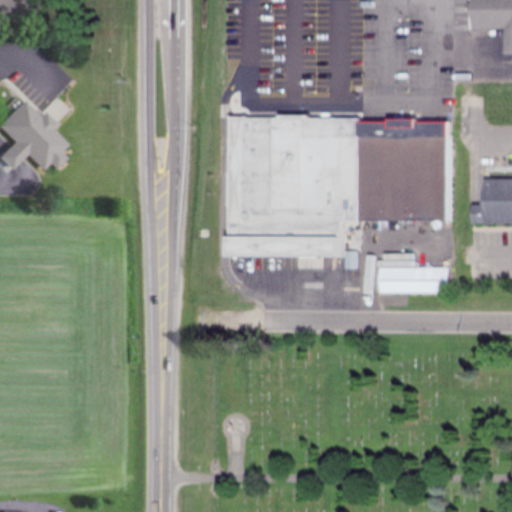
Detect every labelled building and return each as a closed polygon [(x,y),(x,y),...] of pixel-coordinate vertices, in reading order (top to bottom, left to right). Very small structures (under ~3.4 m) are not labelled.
[(469,0),(511,0),(511,52),(502,52),(502,31),(469,31),(469,0)] [(22,157),(37,171),(62,145),(47,131),(52,125),(39,112),(35,117),(19,101),(0,120),(0,133),(9,143),(0,151),(0,164),(8,172),(22,157)] [(364,226),(365,125),(365,121),(237,121),(237,260),(355,260),(355,226),(364,226)] [(365,125),(364,226),(455,226),(455,125),(365,125)] [(511,179),(483,179),(483,206),(473,206),(473,224),(511,224),(511,179)] [(379,293),(450,293),(450,268),(379,268),(379,293)]
